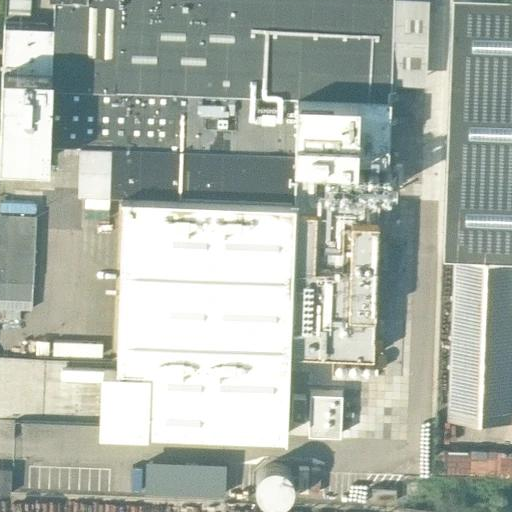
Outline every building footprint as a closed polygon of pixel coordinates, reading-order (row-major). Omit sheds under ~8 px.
[(285,431),(285,433),(286,433),(289,350),(373,354),(379,194),(315,191),(316,164),(296,163),(296,155),(388,159),(394,0),(54,0),(54,22),(5,21),(0,143),(0,156),(49,158),(50,143),(80,144),(79,190),(121,192),(121,193),(123,193),(117,364),(103,364),(101,426),(147,428),(147,426),(285,431)] [(511,0),(452,0),(443,251),(454,252),(454,254),(448,414),(510,417),(511,369),(511,0)] [(0,278),(34,280),(36,213),(0,211),(0,278)] [(342,391),(310,390),(308,432),(340,433),(342,391)] [(291,417),(304,417),(305,394),(292,393),(291,417)] [(272,499),(274,499),(277,499),(280,498),(283,497),(285,496),(287,494),(288,493),(290,490),(291,489),(292,488),(292,486),(293,484),(293,483),(293,481),(293,480),(293,478),(293,476),(292,473),(291,472),(290,470),(289,469),(287,467),(286,466),(283,464),(281,463),(278,462),(277,462),(273,462),(272,462),(270,462),(267,463),(264,465),(263,466),(262,467),(260,468),(258,471),(258,472),(257,474),(256,475),(256,477),(256,478),(256,480),(256,482),(256,485),(257,486),(258,489),(260,492),(261,493),(262,495),(265,497),(266,497),(269,499),(272,499)] [(0,492),(10,493),(11,467),(0,466),(0,492)] [(298,490),(308,490),(308,466),(299,466),(298,490)] [(371,498),(396,499),(396,486),(372,485),(371,498)]
